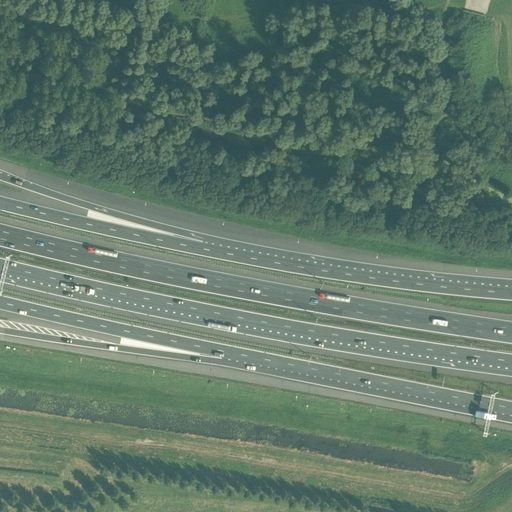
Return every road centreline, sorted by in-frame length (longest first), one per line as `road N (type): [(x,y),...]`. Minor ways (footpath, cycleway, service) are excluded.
road 1 (motorway): [(511,332),(333,305),(0,234)]
road 2 (motorway): [(0,268),(241,320),(511,363)]
road 3 (motorway): [(511,293),(204,248)]
road 4 (motorway): [(223,350),(511,408)]
road 5 (motorway): [(0,302),(223,350)]
road 6 (motorway): [(0,330),(118,347),(223,350)]
road 7 (motorway): [(204,248),(0,175)]
road 8 (motorway): [(204,248),(0,202)]
